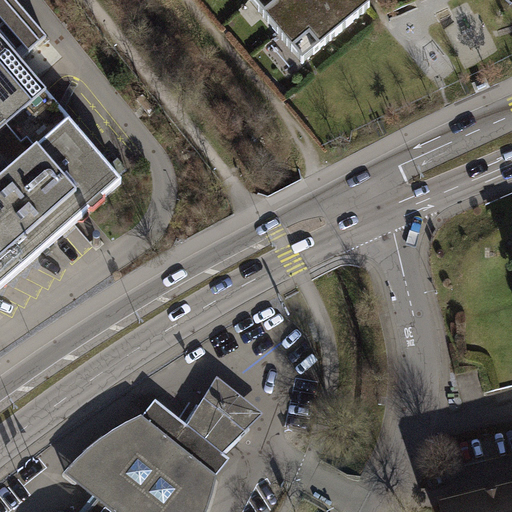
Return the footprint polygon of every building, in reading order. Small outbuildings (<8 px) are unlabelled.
[(364,0),(246,0),(303,66),(371,7),(364,0)] [(0,289),(11,280),(123,184),(0,42),(0,289)] [(217,379),(205,399),(245,432),(262,414),(217,379)] [(85,456),(68,475),(100,501),(90,511),(207,511),(217,478),(212,473),(226,458),(223,455),(245,432),(205,399),(188,427),(160,407),(147,421),(144,418),(105,440),(85,456)] [(511,511),(511,491),(443,509),(443,511),(511,511)]
